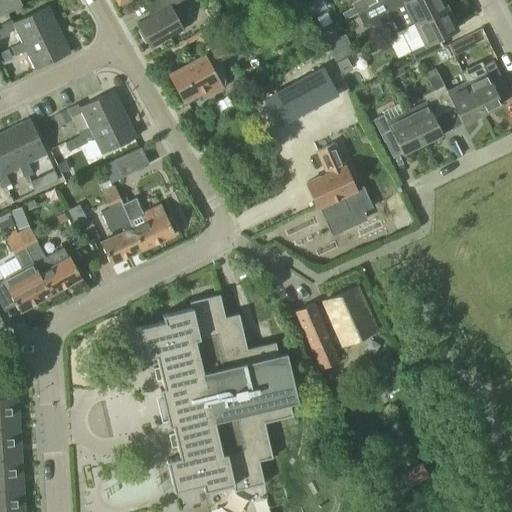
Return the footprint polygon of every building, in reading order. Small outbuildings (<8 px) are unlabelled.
[(0,0),(0,16),(23,6),(19,0),(0,0)] [(138,25),(140,29),(138,30),(145,44),(147,43),(151,49),(184,30),(172,8),(186,0),(154,0),(161,12),(138,25)] [(320,0),(314,0),(306,4),(311,16),(325,10),(320,0)] [(383,0),(369,7),(357,13),(364,27),(392,20),(398,31),(400,30),(446,7),(442,0),(383,0)] [(10,20),(0,25),(4,33),(14,28),(21,43),(11,48),(13,51),(59,29),(48,6),(12,23),(10,20)] [(446,7),(400,30),(410,51),(408,52),(412,62),(438,49),(434,40),(439,37),(457,28),(446,7)] [(59,29),(13,51),(15,56),(25,51),(34,70),(70,52),(59,29)] [(227,44),(206,56),(170,75),(185,103),(208,90),(211,96),(223,89),(222,87),(224,86),(225,86),(225,81),(224,76),(223,72),(222,67),(220,62),(233,55),(227,44)] [(335,47),(329,50),(335,63),(342,59),(335,47)] [(8,49),(0,53),(4,62),(12,58),(8,49)] [(482,63),(462,72),(466,82),(482,114),(502,104),(494,88),(504,83),(493,60),(483,65),(482,63)] [(447,91),(438,72),(427,78),(433,90),(452,128),(462,123),(482,114),(466,82),(447,91)] [(324,73),(266,104),(277,124),(335,93),(324,73)] [(78,104),(65,110),(70,120),(78,138),(81,137),(126,115),(115,92),(115,90),(79,107),(78,104)] [(422,143),(452,128),(433,90),(423,95),(426,102),(406,111),(422,143)] [(65,110),(54,115),(58,126),(70,120),(65,110)] [(402,153),(422,143),(406,111),(386,121),(383,115),(373,120),(384,141),(385,141),(393,158),(402,153)] [(81,137),(78,138),(80,142),(83,141),(90,138),(99,156),(101,155),(137,138),(126,115),(81,137)] [(30,119),(7,130),(7,131),(29,177),(33,175),(28,165),(47,156),(30,120),(30,119)] [(239,123),(229,129),(245,156),(256,149),(239,123)] [(7,130),(0,132),(0,174),(6,187),(10,185),(5,176),(20,169),(25,179),(29,177),(7,131),(7,130)] [(342,198),(357,191),(346,166),(344,167),(334,144),(317,152),(327,175),(306,184),(317,209),(320,208),(325,219),(348,209),(342,198)] [(122,178),(149,166),(141,149),(114,161),(122,178)] [(57,164),(61,172),(68,169),(64,160),(57,164)] [(53,171),(43,175),(47,184),(57,180),(53,171)] [(113,186),(101,191),(108,205),(120,200),(113,186)] [(135,198),(122,204),(133,229),(142,250),(174,235),(172,232),(176,230),(177,230),(171,218),(167,220),(161,206),(160,205),(142,213),(135,198)] [(125,232),(100,243),(110,265),(142,250),(133,229),(122,204),(120,200),(108,205),(109,208),(101,211),(110,231),(122,226),(125,232)] [(76,228),(88,223),(79,205),(68,210),(76,228)] [(45,259),(37,245),(38,244),(29,229),(17,235),(50,296),(81,279),(70,259),(68,259),(63,249),(45,259)] [(19,313),(50,296),(17,235),(5,242),(21,271),(2,282),(8,292),(19,313)] [(371,319),(357,287),(324,302),(344,346),(381,329),(376,317),(371,319)] [(202,485),(203,491),(232,484),(234,491),(264,484),(258,461),(272,457),(263,422),(292,416),(289,403),(297,401),(286,353),(278,355),(275,343),(247,350),(239,315),(225,318),(219,295),(189,302),(191,309),(162,316),(164,321),(135,328),(142,359),(155,356),(158,367),(153,369),(156,381),(161,380),(163,388),(159,388),(168,427),(172,426),(174,434),(168,435),(171,448),(177,446),(179,457),(166,461),(173,491),(202,485)] [(313,303),(295,310),(321,371),(339,364),(313,303)] [(0,430),(19,429),(17,399),(0,399),(0,430)] [(0,461),(21,460),(19,429),(0,430),(0,461)] [(0,492),(23,491),(21,460),(0,461),(0,492)] [(420,465),(398,475),(405,490),(427,480),(420,465)] [(0,511),(24,511),(23,491),(0,492),(0,511)]
